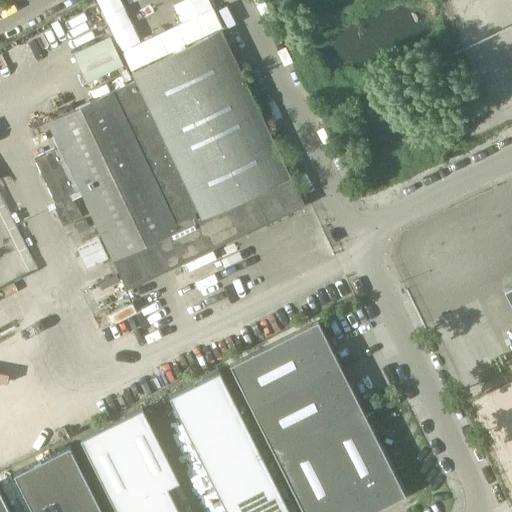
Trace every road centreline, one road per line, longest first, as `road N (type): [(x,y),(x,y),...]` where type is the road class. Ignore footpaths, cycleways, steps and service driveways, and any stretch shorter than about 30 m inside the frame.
road 1 (unclassified): [(471,511),(464,464),(360,231)]
road 2 (unclassified): [(242,0),(360,231)]
road 3 (unclassified): [(360,231),(511,157)]
